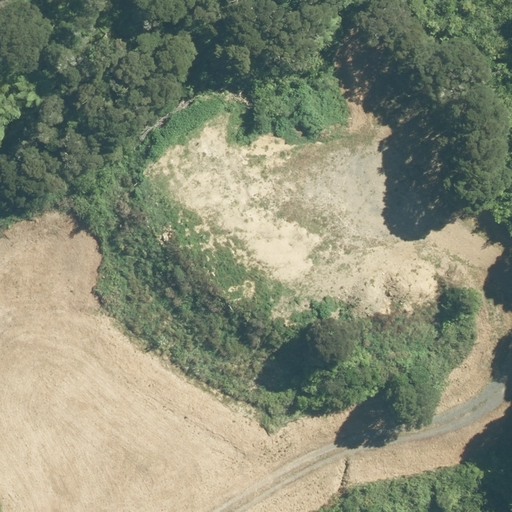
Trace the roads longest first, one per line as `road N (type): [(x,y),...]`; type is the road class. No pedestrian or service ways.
road 1 (track): [(511,352),(509,369),(475,403),(319,455),(226,511)]
road 2 (track): [(367,174),(489,259),(511,305)]
